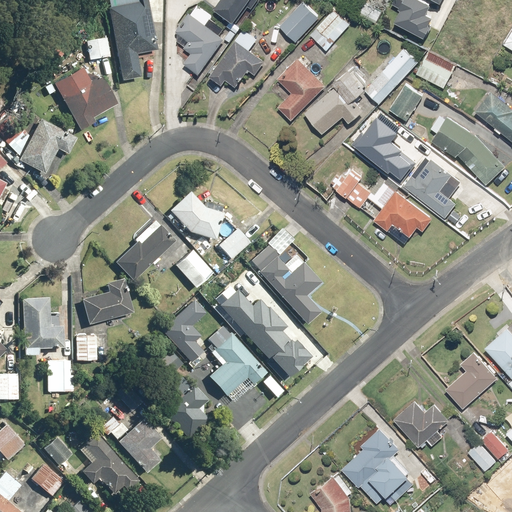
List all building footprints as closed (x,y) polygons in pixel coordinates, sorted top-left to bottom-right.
[(105,7),(119,80),(158,72),(144,0),(105,7)] [(217,0),(215,4),(234,17),(245,0),(217,0)] [(278,25),(294,40),(316,15),(300,0),(278,25)] [(398,0),(404,3),(397,16),(427,32),(437,12),(428,7),(431,1),(429,0),(398,0)] [(474,0),(464,0),(462,4),(470,8),(474,0)] [(362,2),(357,10),(370,18),(375,21),(380,12),(362,2)] [(323,49),(348,23),(334,10),(309,36),(323,49)] [(204,62),(222,38),(187,11),(169,36),(204,62)] [(372,40),(381,24),(375,21),(370,18),(361,33),(372,40)] [(511,27),(502,43),(511,48),(511,27)] [(108,56),(104,37),(84,42),(88,61),(108,56)] [(234,39),(209,75),(233,91),(258,56),(234,39)] [(364,89),(378,102),(417,60),(403,47),(364,89)] [(427,48),(415,73),(443,87),(456,62),(427,48)] [(296,57),(276,77),(291,91),(277,104),(290,117),(324,84),(311,71),(296,57)] [(51,84),(76,127),(108,108),(83,66),(51,84)] [(346,121),(361,108),(350,97),(363,87),(347,67),(331,81),(334,85),(324,94),(304,111),(321,132),(342,115),(346,121)] [(408,119),(424,94),(404,82),(388,106),(408,119)] [(511,106),(490,89),(474,109),(511,138),(511,106)] [(380,113),(357,141),(398,174),(412,157),(399,147),(402,143),(392,135),(397,128),(380,113)] [(476,134),(445,115),(430,139),(461,158),(484,182),(504,164),(476,134)] [(42,173),(54,149),(65,154),(73,137),(63,132),(37,118),(16,159),(42,173)] [(411,173),(405,181),(448,212),(459,197),(452,192),(463,176),(432,154),(416,177),(411,173)] [(346,196),(359,207),(371,192),(358,181),(362,177),(351,167),(342,178),(337,174),(329,184),(345,197),(346,196)] [(394,189),(387,199),(380,208),(379,210),(377,212),(372,220),(386,229),(390,222),(407,235),(415,224),(421,229),(431,217),(394,189)] [(202,208),(186,191),(167,210),(187,231),(212,239),(220,213),(202,208)] [(113,262),(131,280),(171,241),(153,223),(113,262)] [(216,245),(229,259),(247,243),(234,228),(216,245)] [(284,232),(270,245),(276,253),(291,240),(284,232)] [(420,246),(414,240),(402,252),(408,257),(420,246)] [(268,245),(249,262),(257,270),(275,254),(268,245)] [(189,250),(172,266),(193,287),(209,272),(189,250)] [(319,307),(306,292),(318,281),(299,260),(287,271),(275,258),(258,273),(302,323),(319,307)] [(78,296),(85,323),(130,312),(124,285),(78,296)] [(237,285),(218,303),(267,356),(263,360),(281,378),(309,353),(292,336),(290,338),(280,327),(284,324),(258,296),(253,302),(237,285)] [(159,326),(187,359),(201,347),(193,338),(200,333),(191,323),(208,309),(195,294),(159,326)] [(51,298),(20,299),(22,347),(53,346),(51,298)] [(511,333),(505,327),(484,347),(511,376),(511,333)] [(263,371),(227,332),(210,347),(223,361),(205,376),(222,396),(240,380),(246,387),(263,371)] [(74,360),(94,359),(93,336),(74,336),(74,360)] [(162,381),(182,363),(170,350),(150,368),(162,381)] [(443,382),(464,406),(496,377),(475,354),(443,382)] [(68,361),(45,362),(46,390),(69,390),(68,361)] [(0,399),(15,398),(14,375),(0,375),(0,399)] [(113,393),(128,411),(141,401),(126,383),(113,393)] [(195,409),(205,400),(191,383),(173,398),(161,409),(185,437),(204,420),(195,409)] [(433,403),(424,412),(414,401),(395,418),(404,429),(418,444),(447,419),(433,403)] [(117,424),(110,416),(96,428),(104,436),(117,424)] [(156,459),(146,449),(158,438),(141,419),(115,441),(142,471),(156,459)] [(2,424),(0,426),(0,453),(5,458),(20,443),(2,424)] [(364,446),(341,468),(371,500),(402,472),(389,458),(400,448),(378,425),(360,442),(364,446)] [(511,425),(503,432),(511,443),(511,425)] [(499,455),(508,448),(494,432),(485,439),(499,455)] [(53,437),(41,448),(56,465),(69,453),(53,437)] [(89,482),(95,476),(110,492),(116,487),(121,492),(133,481),(93,437),(84,445),(96,459),(81,472),(89,482)] [(484,469),(495,460),(479,443),(468,452),(484,469)] [(49,495),(60,480),(41,467),(31,481),(49,495)] [(14,511),(2,502),(16,485),(1,473),(0,474),(0,511),(14,511)] [(320,511),(349,511),(348,496),(345,493),(331,474),(309,491),(320,505),(320,511)] [(511,478),(496,493),(511,511),(511,478)] [(88,511),(78,501),(65,511),(88,511)]
